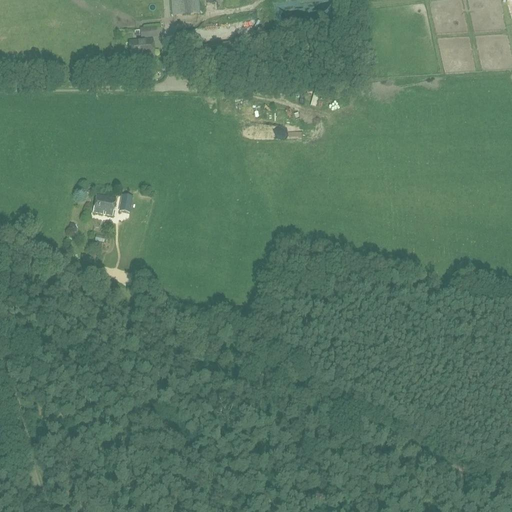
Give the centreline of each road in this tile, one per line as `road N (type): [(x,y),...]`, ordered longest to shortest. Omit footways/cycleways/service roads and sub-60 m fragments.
road 1 (track): [(511,502),(0,230)]
road 2 (unclassified): [(40,511),(0,372)]
